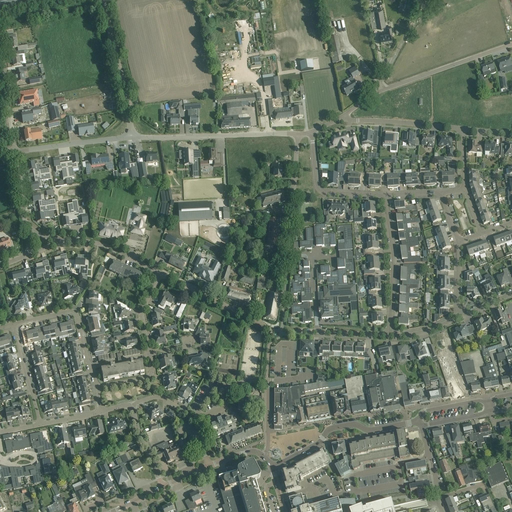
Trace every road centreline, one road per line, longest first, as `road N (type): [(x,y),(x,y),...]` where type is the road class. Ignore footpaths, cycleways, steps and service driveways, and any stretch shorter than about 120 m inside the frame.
road 1 (residential): [(132,137),(297,134)]
road 2 (residential): [(100,387),(77,310),(17,326)]
road 3 (residential): [(378,91),(511,45)]
road 4 (residential): [(132,137),(102,0)]
road 5 (residential): [(392,334),(395,257),(383,195)]
road 6 (residential): [(383,195),(319,190),(311,132)]
road 7 (residential): [(288,254),(297,134)]
